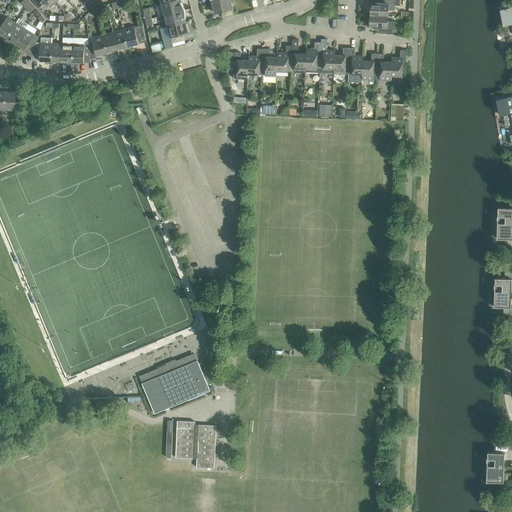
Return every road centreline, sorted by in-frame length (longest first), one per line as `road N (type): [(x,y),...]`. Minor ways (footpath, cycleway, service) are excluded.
road 1 (residential): [(154,146),(204,266),(230,257),(228,116)]
road 2 (residential): [(209,48),(79,79),(13,77),(0,69)]
